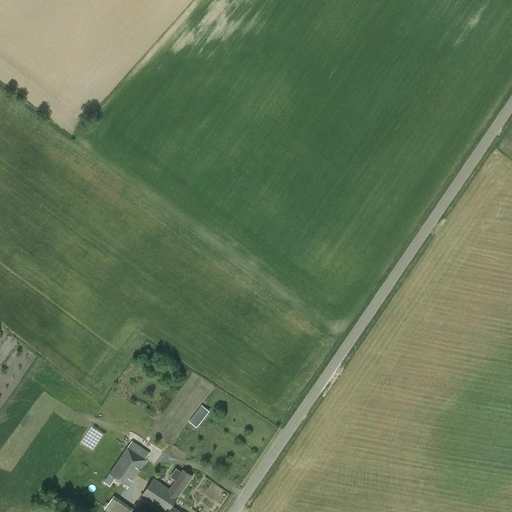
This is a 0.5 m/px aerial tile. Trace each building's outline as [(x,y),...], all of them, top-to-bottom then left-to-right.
[(197,427),(210,411),(201,405),(189,421),(197,427)] [(132,441),(109,474),(104,482),(110,486),(115,478),(129,487),(147,460),(146,459),(150,453),(132,441)] [(154,478),(147,489),(172,506),(193,476),(183,470),(170,489),(154,478)] [(180,511),(172,506),(147,489),(140,500),(156,511),(180,511)] [(107,511),(131,511),(133,508),(113,497),(105,510),(107,511)]
